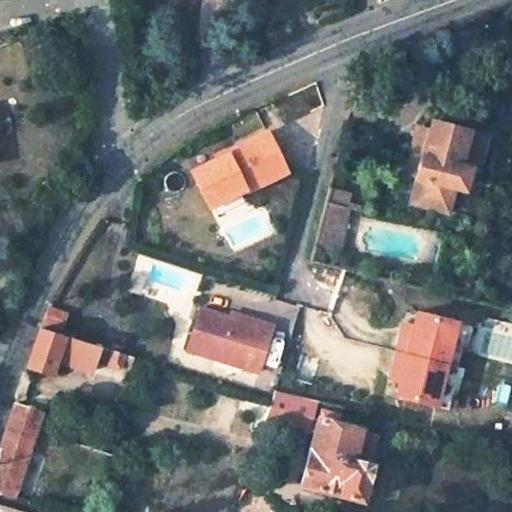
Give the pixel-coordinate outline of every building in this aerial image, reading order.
[(345,125),(372,132),(375,117),(382,119),(389,89),(356,81),(345,125)] [(431,122),(417,179),(464,192),(470,169),(460,166),(463,154),(468,132),(431,122)] [(286,173),(266,132),(224,149),(225,151),(189,169),(208,208),(244,190),(245,192),(286,173)] [(463,154),(481,159),(486,137),(468,132),(463,154)] [(324,203),(346,209),(350,194),(328,188),(324,203)] [(313,246),(339,254),(350,210),(346,209),(324,203),(313,246)] [(327,276),(324,289),(333,291),(356,297),(360,284),(327,276)] [(50,308),(43,323),(56,329),(63,313),(50,308)] [(255,327),(200,309),(186,351),(257,374),(272,328),(256,322),(255,327)] [(393,396),(432,406),(454,323),(415,313),(411,327),(408,337),(398,335),(390,368),(399,371),(397,381),(393,396)] [(401,324),(398,335),(408,337),(411,327),(401,324)] [(26,368),(53,376),(57,361),(96,373),(100,361),(104,349),(40,328),(37,333),(26,368)] [(100,361),(109,363),(113,352),(104,349),(100,361)] [(109,363),(108,366),(119,370),(120,367),(124,355),(113,352),(109,363)] [(124,355),(120,367),(129,370),(134,358),(124,355)] [(397,381),(399,371),(390,368),(387,379),(397,381)] [(0,494),(14,499),(41,413),(14,405),(0,449),(0,494)] [(318,419),(301,485),(361,502),(370,466),(378,435),(360,430),(339,425),(342,416),(323,411),(320,420),(318,419)]
